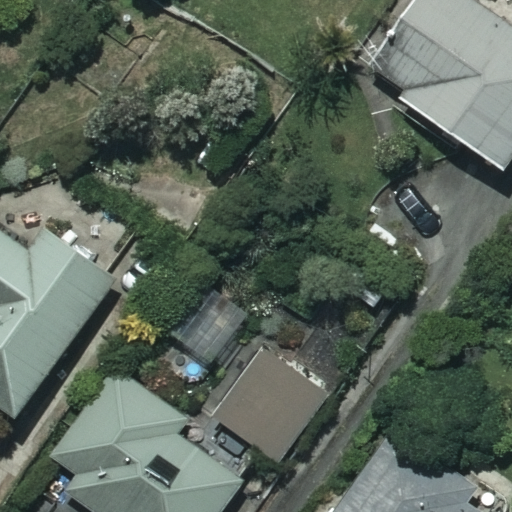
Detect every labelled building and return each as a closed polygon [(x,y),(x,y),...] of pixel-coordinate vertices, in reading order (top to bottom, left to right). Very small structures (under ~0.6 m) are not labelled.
[(504,171),(511,160),(511,0),(410,0),(386,34),(396,42),(372,75),(504,171)] [(31,252),(0,229),(0,402),(18,416),(117,280),(48,230),(31,252)] [(332,397),(270,351),(221,417),(283,463),(332,397)] [(195,426),(123,372),(57,458),(80,475),(69,490),(98,511),(224,511),(246,485),(185,439),(195,426)] [(423,471),(384,443),(334,511),(482,511),(466,500),(477,485),(435,455),(423,471)]
